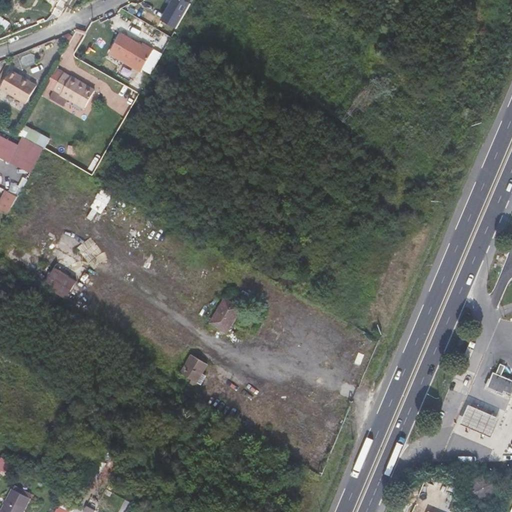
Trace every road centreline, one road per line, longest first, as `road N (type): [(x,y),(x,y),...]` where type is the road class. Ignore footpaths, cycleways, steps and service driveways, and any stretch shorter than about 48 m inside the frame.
road 1 (primary): [(511,109),(344,511)]
road 2 (primary): [(366,511),(511,169)]
road 3 (residential): [(0,52),(118,0)]
